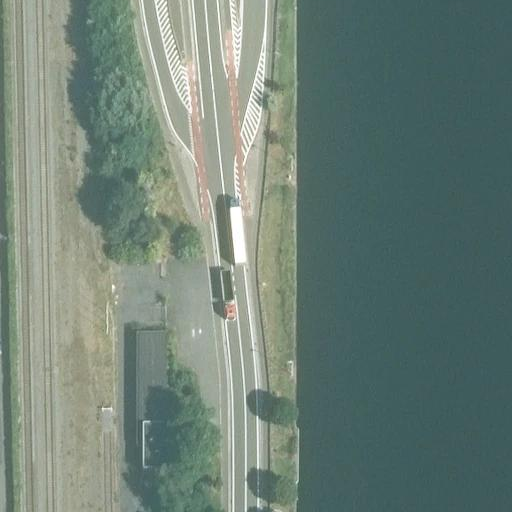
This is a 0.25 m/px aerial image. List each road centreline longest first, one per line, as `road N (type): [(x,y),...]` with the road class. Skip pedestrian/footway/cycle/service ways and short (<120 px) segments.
road 1 (secondary): [(245,511),(245,402),(221,177)]
road 2 (secondary): [(148,0),(172,104),(221,177)]
road 3 (secondary): [(219,154),(244,83),(256,0)]
road 4 (secondary): [(219,154),(205,0)]
